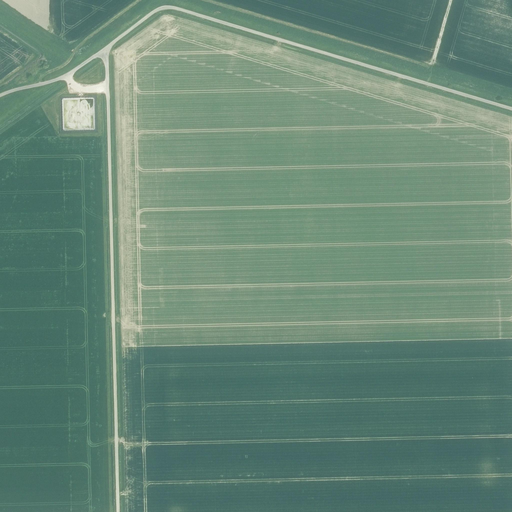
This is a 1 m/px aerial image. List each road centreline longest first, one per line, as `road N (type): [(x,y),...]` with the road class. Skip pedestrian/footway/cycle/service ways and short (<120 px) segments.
road 1 (unclassified): [(105,48),(118,511)]
road 2 (unclassified): [(511,108),(177,8),(154,11),(105,48)]
road 3 (track): [(432,63),(206,0)]
